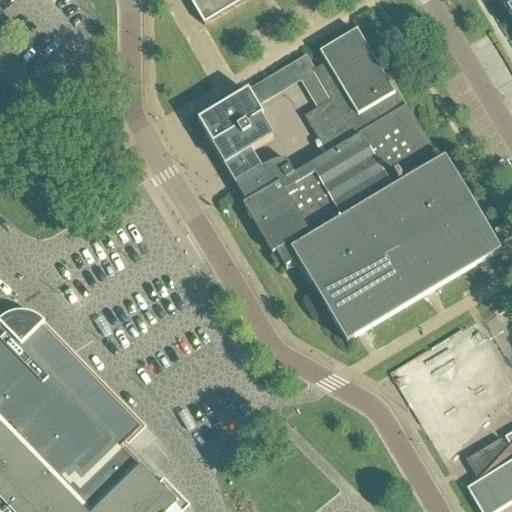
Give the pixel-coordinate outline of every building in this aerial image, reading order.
[(187,0),(205,29),(252,0),(187,0)] [(511,0),(497,0),(508,16),(511,13),(511,0)] [(295,177),(287,163),(280,165),(276,166),(272,168),(262,173),(239,192),(287,272),(299,265),(347,346),(358,340),(501,255),(447,163),(432,172),(424,158),(432,153),(406,111),(405,112),(358,34),(321,56),(327,66),(314,73),(332,103),(305,119),(328,158),(295,177)] [(250,95),(199,125),(239,192),(262,173),(251,154),(273,141),(261,121),(264,120),(250,95)] [(511,236),(506,226),(495,233),(503,245),(511,239),(511,236)] [(177,511),(180,510),(7,334),(0,341),(0,503),(8,511),(177,511)] [(472,495),(481,511),(501,511),(511,506),(511,437),(505,441),(510,451),(472,495)]
